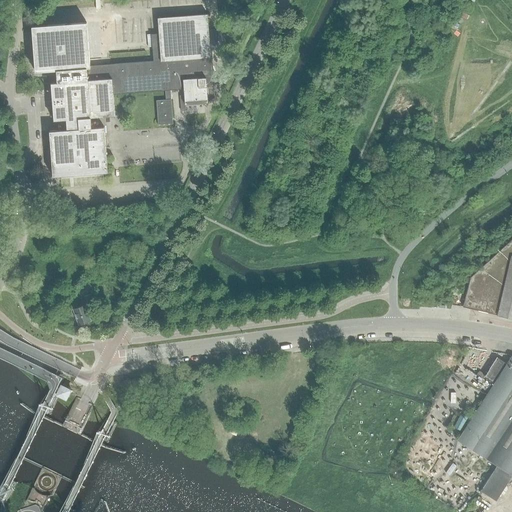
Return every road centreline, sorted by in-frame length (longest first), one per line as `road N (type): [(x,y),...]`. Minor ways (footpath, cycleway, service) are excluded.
road 1 (unclassified): [(511,336),(393,324),(133,356)]
road 2 (residential): [(0,282),(19,208),(8,91),(15,12)]
road 3 (unknown): [(20,188),(53,194),(158,187)]
